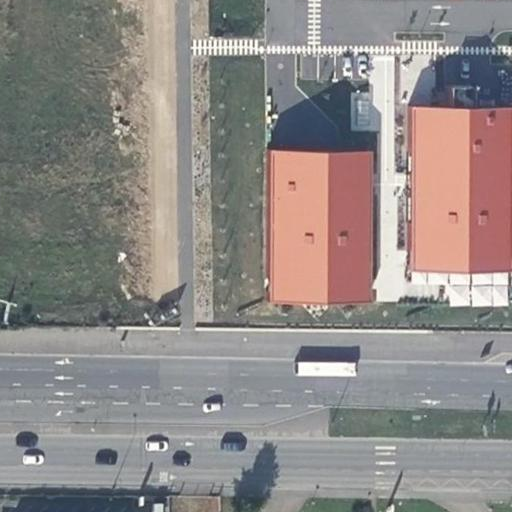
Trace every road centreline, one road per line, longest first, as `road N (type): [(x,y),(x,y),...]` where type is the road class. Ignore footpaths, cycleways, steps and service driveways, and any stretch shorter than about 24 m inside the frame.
road 1 (primary): [(0,454),(511,465)]
road 2 (primary): [(511,397),(158,388)]
road 3 (unclassified): [(158,388),(67,410),(0,412)]
road 4 (primary): [(158,388),(0,385)]
